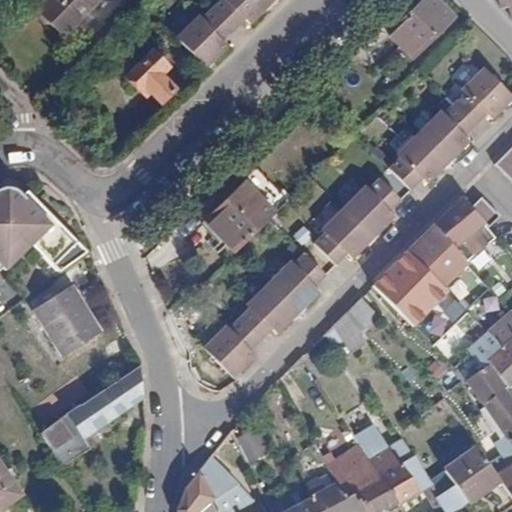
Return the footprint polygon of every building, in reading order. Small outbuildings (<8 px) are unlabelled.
[(58,0),(78,18),(96,0),(58,0)] [(215,0),(211,4),(235,29),(245,19),(249,22),(264,7),(259,3),(261,0),(215,0)] [(409,57),(451,18),(434,0),(421,0),(387,33),(409,57)] [(452,0),(434,0),(451,18),(461,9),(452,0)] [(452,0),(461,9),(463,7),(457,0),(452,0)] [(511,0),(498,0),(499,2),(507,2),(508,14),(511,13),(511,0)] [(195,16),(174,36),(199,62),(204,57),(209,61),(228,44),(224,40),(235,29),(211,4),(198,17),(195,16)] [(152,51),(127,74),(140,89),(145,85),(161,101),(175,88),(162,74),(168,68),(152,51)] [(204,57),(199,62),(204,67),(209,61),(204,57)] [(465,94),(455,104),(475,125),(487,114),(491,118),(508,102),(503,97),(508,92),(485,69),(463,91),(465,94)] [(378,82),(371,88),(385,102),(386,100),(391,96),(378,82)] [(503,97),(508,102),(511,97),(511,95),(508,92),(503,97)] [(441,113),(420,134),(443,157),(447,153),(453,158),(472,140),(466,134),(475,125),(455,104),(444,115),(441,113)] [(400,159),(390,169),(410,190),(422,178),(428,183),(443,168),(438,161),(443,157),(420,134),(397,156),(400,159)] [(511,147),(497,162),(511,177),(511,147)] [(447,153),(443,157),(449,162),(453,158),(447,153)] [(449,162),(443,157),(438,161),(443,168),(449,162)] [(27,183),(7,181),(2,185),(0,186),(0,270),(27,251),(47,280),(86,253),(38,185),(33,188),(27,183)] [(344,209),(365,232),(372,226),(378,232),(394,216),(389,211),(398,202),(377,181),(368,190),(365,188),(344,209)] [(234,252),(268,219),(271,215),(252,196),(242,204),(231,193),(189,235),(220,266),(234,252)] [(460,200),(436,223),(449,239),(455,247),(480,225),(474,217),(469,211),(460,200)] [(479,203),(469,211),(474,217),(484,208),(479,203)] [(495,221),(484,208),(474,217),(480,225),(485,230),(495,221)] [(362,235),(365,232),(344,209),(321,232),(323,235),(313,244),(334,266),(346,255),(351,260),(368,242),(362,235)] [(511,241),(495,221),(485,230),(509,259),(511,256),(511,241)] [(419,261),(422,265),(449,239),(436,223),(409,250),(419,261)] [(372,226),(365,232),(372,239),(378,232),(372,226)] [(368,242),(372,239),(365,232),(362,235),(368,242)] [(374,284),(386,295),(419,261),(409,250),(374,284)] [(324,276),(303,255),(291,266),(289,263),(267,285),(290,308),(295,304),(300,310),(317,293),(313,288),(324,276)] [(374,284),(363,295),(379,313),(387,321),(399,309),(386,295),(374,284)] [(285,313),(290,308),(267,285),(245,307),(247,310),(237,320),(258,341),(269,331),(274,336),(291,319),(285,313)] [(96,334),(68,289),(33,310),(61,355),(96,334)] [(379,313),(363,295),(347,311),(361,331),(379,313)] [(295,304),(290,308),(296,314),(300,310),(295,304)] [(285,313),(291,319),(296,314),(290,308),(285,313)] [(347,311),(332,326),(352,353),(367,341),(361,331),(347,311)] [(437,344),(452,358),(482,327),(467,313),(437,344)] [(511,317),(509,314),(486,334),(511,362),(511,317)] [(258,341),(237,320),(226,331),(223,328),(201,351),(225,376),(232,369),(237,374),(253,358),(247,352),(258,341)] [(490,359),(480,368),(494,384),(498,382),(506,391),(511,387),(511,385),(511,362),(486,334),(465,352),(471,358),(480,349),(490,359)] [(321,336),(312,345),(317,350),(326,341),(321,336)] [(480,349),(471,358),(480,368),(490,359),(480,349)] [(121,405),(78,432),(81,436),(123,409),(141,398),(137,366),(109,386),(121,405)] [(480,368),(467,377),(487,405),(503,393),(506,391),(498,382),(494,384),(480,368)] [(232,369),(225,376),(230,381),(237,374),(232,369)] [(56,420),(38,433),(59,466),(88,448),(78,432),(121,405),(109,386),(78,407),(77,406),(65,414),(56,420)] [(511,404),(503,393),(487,405),(500,425),(495,428),(498,432),(503,428),(511,443),(511,404)] [(486,414),(495,428),(500,425),(487,405),(482,409),(486,414)] [(261,426),(235,440),(247,461),(272,448),(261,426)] [(511,450),(511,443),(503,428),(498,432),(500,436),(497,439),(507,454),(511,450)] [(360,442),(396,503),(423,484),(430,480),(413,454),(396,464),(386,446),(377,431),(360,442)] [(401,437),(386,446),(396,464),(413,454),(401,437)] [(383,511),(396,503),(360,442),(331,461),(342,480),(359,506),(362,511),(383,511)] [(493,464),(480,446),(447,473),(455,483),(469,504),(502,478),(500,474),(493,464)] [(511,450),(507,454),(493,464),(500,474),(511,465),(511,450)] [(181,496),(174,511),(205,511),(213,507),(220,511),(225,511),(256,496),(240,482),(230,489),(205,461),(196,472),(188,483),(181,496)] [(511,465),(500,474),(502,478),(511,495),(511,465)] [(0,467),(0,505),(17,494),(0,467)] [(342,480),(277,511),(362,511),(359,506),(342,480)] [(447,511),(439,496),(430,480),(423,484),(438,511),(447,511)] [(464,511),(463,509),(469,504),(455,483),(439,496),(447,511),(464,511)]
